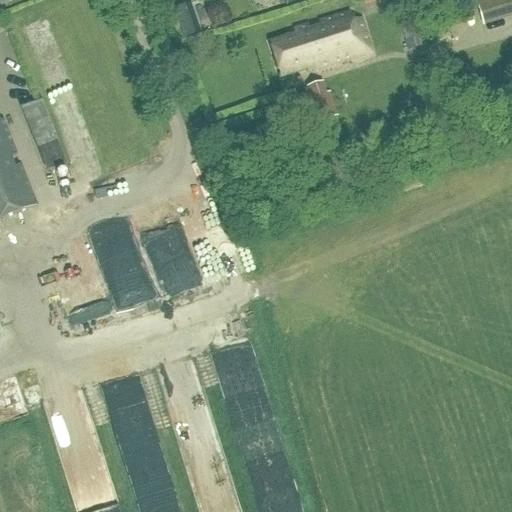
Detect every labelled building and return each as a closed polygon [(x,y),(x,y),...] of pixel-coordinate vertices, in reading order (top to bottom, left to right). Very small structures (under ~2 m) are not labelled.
[(483,28),(511,18),(511,0),(475,0),(474,1),(483,28)] [(204,4),(185,8),(192,35),(211,30),(204,4)] [(307,75),(371,55),(361,21),(352,24),(349,15),(319,24),(321,30),(309,33),(308,28),(294,32),(295,37),(270,45),(280,79),(306,71),(307,75)] [(45,26),(30,32),(41,59),(56,53),(45,26)] [(157,173),(107,46),(33,75),(83,202),(157,173)] [(351,88),(375,83),(372,68),(348,73),(351,88)] [(314,126),(339,118),(331,93),(326,94),(324,84),(306,89),(309,100),(305,102),(314,126)] [(0,221),(36,207),(20,168),(14,170),(9,158),(15,156),(1,122),(0,122),(0,221)] [(168,271),(152,225),(128,234),(121,215),(98,223),(105,245),(88,251),(84,241),(82,242),(100,295),(168,271)] [(20,237),(25,248),(41,240),(36,229),(20,237)] [(251,252),(231,259),(238,280),(258,273),(251,252)]
